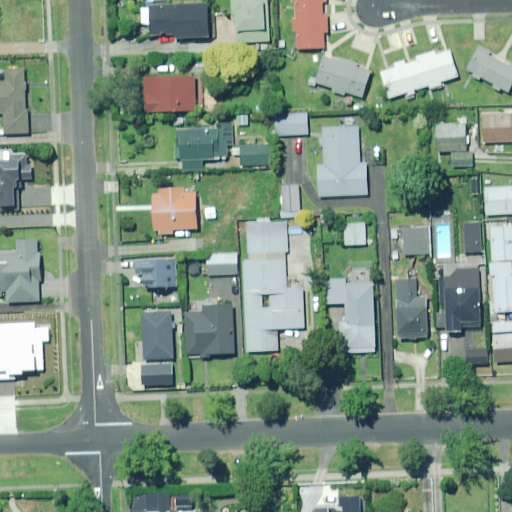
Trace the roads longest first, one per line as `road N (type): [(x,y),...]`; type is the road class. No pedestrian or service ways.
road 1 (residential): [(96,439),(82,0)]
road 2 (residential): [(96,439),(511,426)]
road 3 (residential): [(511,3),(376,7)]
